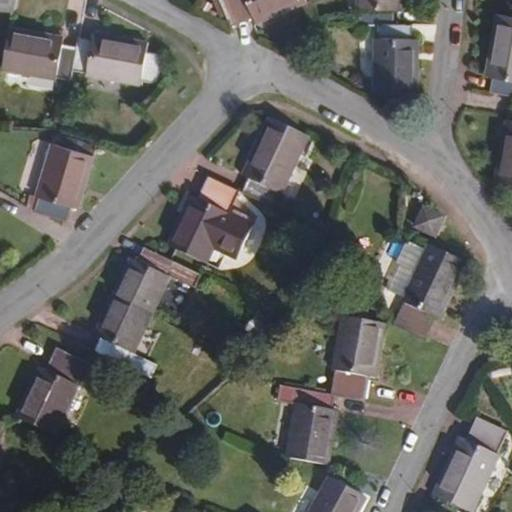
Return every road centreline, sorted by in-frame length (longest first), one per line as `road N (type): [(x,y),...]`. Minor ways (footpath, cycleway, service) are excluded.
road 1 (residential): [(0,318),(44,285),(250,64)]
road 2 (residential): [(511,302),(466,354),(388,511)]
road 3 (residential): [(250,64),(339,105),(425,159)]
road 4 (residential): [(454,0),(443,136),(425,159)]
road 5 (residential): [(425,159),(488,227),(511,279)]
road 6 (residential): [(138,0),(250,64)]
